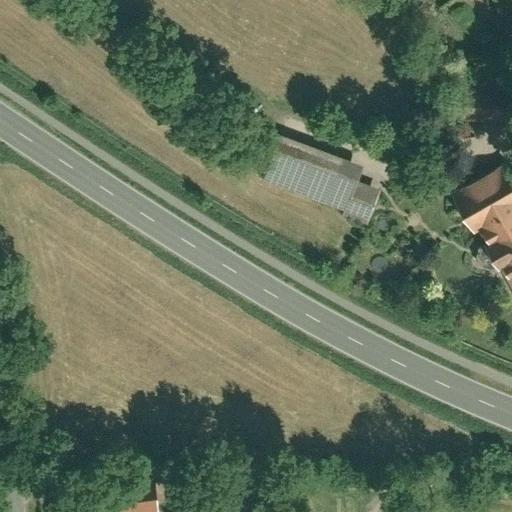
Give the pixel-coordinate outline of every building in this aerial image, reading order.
[(448,69),(446,119),(510,122),(511,71),(448,69)] [(268,184),(364,222),(377,187),(355,178),(361,162),(288,133),(268,184)] [(511,170),(505,158),(451,189),(511,295),(511,170)] [(157,511),(155,489),(113,494),(115,511),(157,511)] [(402,499),(400,511),(454,511),(455,502),(402,499)]
